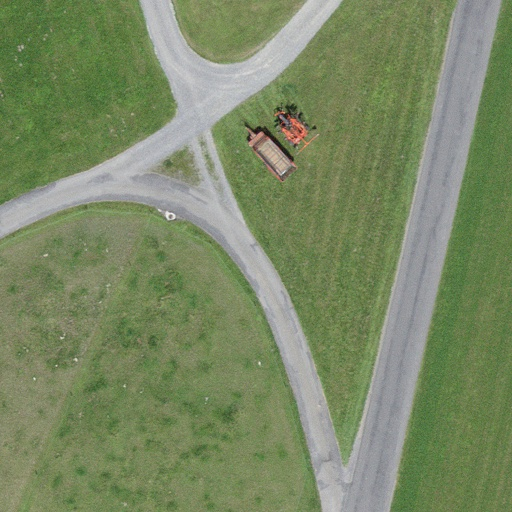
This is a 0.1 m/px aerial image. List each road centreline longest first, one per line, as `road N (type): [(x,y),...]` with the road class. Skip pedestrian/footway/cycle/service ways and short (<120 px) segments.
road 1 (track): [(348,511),(289,332),(197,134),(0,226)]
road 2 (unclassified): [(483,0),(364,511)]
road 3 (track): [(157,0),(197,134),(319,0)]
